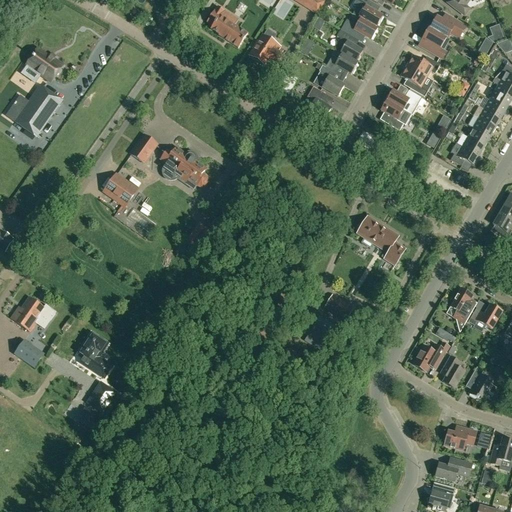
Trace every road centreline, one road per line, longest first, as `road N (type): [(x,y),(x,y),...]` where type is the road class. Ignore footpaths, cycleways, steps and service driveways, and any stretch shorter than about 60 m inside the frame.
road 1 (residential): [(333,158),(74,0)]
road 2 (residential): [(333,158),(422,0)]
road 3 (unclassified): [(394,511),(410,469),(378,403),(387,366)]
road 4 (unclassified): [(511,424),(463,410),(387,366)]
road 5 (residential): [(350,170),(460,241)]
